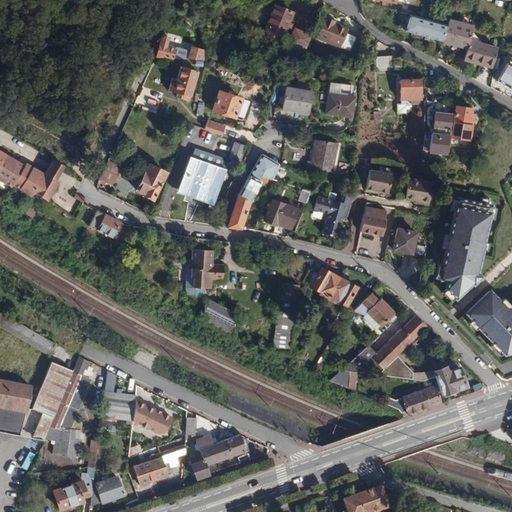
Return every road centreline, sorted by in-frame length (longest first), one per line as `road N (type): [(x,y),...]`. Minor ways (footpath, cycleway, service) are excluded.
road 1 (residential): [(500,397),(384,273),(220,231)]
road 2 (residential): [(220,231),(143,223),(85,190),(139,62)]
road 3 (residential): [(308,463),(84,348)]
road 4 (primary): [(500,397),(345,450)]
road 5 (primary): [(353,465),(505,411)]
road 6 (primary): [(308,463),(170,511)]
road 7 (residential): [(353,465),(482,511)]
